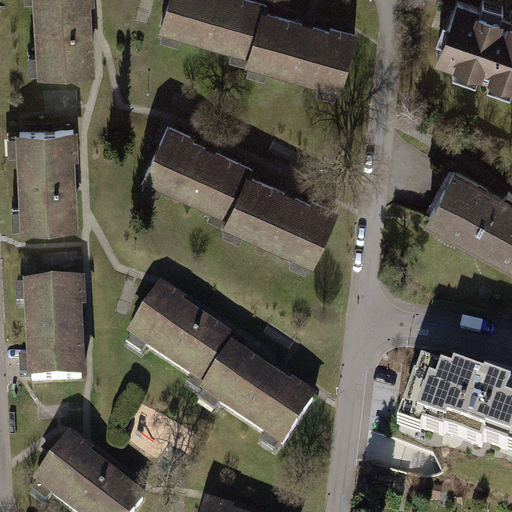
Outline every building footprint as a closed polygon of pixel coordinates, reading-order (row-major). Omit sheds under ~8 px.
[(87,0),(36,0),(41,76),(92,73),(87,0)] [(168,0),(159,32),(246,58),(260,10),(262,4),(249,0),(168,0)] [(511,21),(456,3),(436,62),(511,87),(511,21)] [(246,58),(244,65),(341,94),(358,39),(260,10),(246,58)] [(75,130),(15,132),(19,229),(79,226),(75,130)] [(165,131),(141,182),(225,219),(245,174),(248,167),(165,131)] [(426,220),(511,269),(511,202),(455,170),(426,220)] [(225,219),(221,228),(311,268),(336,214),(245,174),(225,219)] [(81,287),(23,290),(28,386),(86,383),(81,287)] [(125,339),(203,393),(231,353),(235,347),(158,293),(125,339)] [(199,399),(277,453),(309,407),(231,353),(203,393),(199,399)] [(452,376),(422,365),(417,380),(415,379),(399,421),(443,437),(444,435),(482,448),(484,442),(511,451),(511,388),(485,379),(484,381),(454,370),(452,376)] [(33,493),(59,511),(140,511),(148,502),(68,444),(33,493)]
